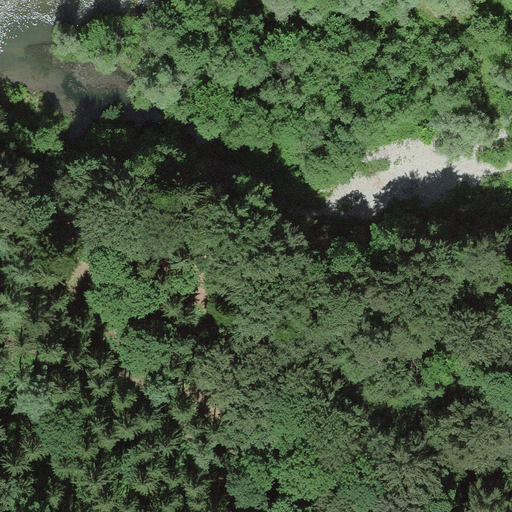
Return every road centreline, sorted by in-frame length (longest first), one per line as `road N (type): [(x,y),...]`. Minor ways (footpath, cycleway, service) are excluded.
road 1 (track): [(144,380),(242,511)]
road 2 (track): [(144,380),(115,362),(0,340)]
